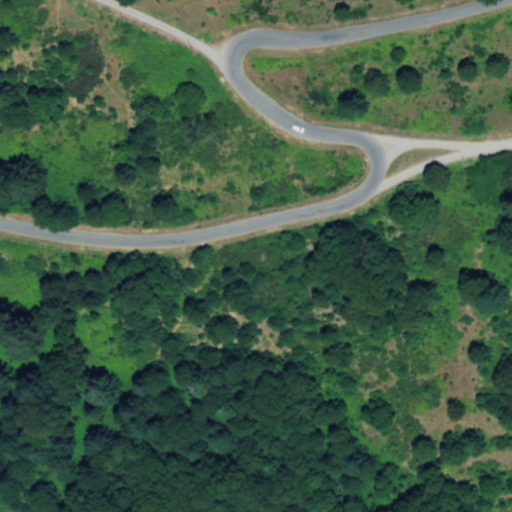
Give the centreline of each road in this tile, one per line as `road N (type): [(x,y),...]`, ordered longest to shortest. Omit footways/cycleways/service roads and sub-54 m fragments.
road 1 (residential): [(450,155),(295,129),(240,87),(229,60),(248,42),(377,32),(499,0)]
road 2 (residential): [(0,224),(73,237),(191,237),(331,206),(450,155)]
